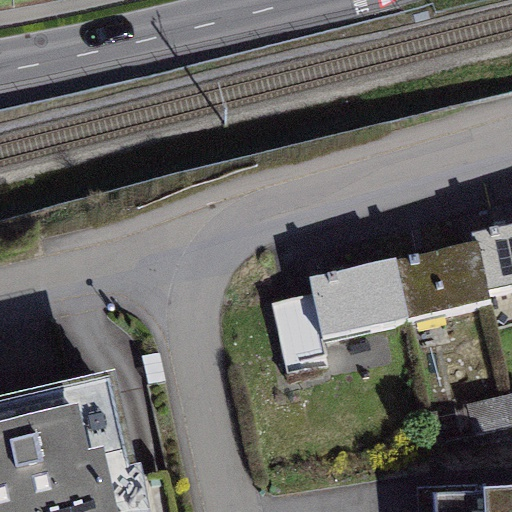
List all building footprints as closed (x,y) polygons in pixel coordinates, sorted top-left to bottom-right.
[(511,299),(511,240),(475,248),(478,259),(488,305),(511,299)] [(488,305),(478,259),(395,277),(408,333),(490,314),(488,305)] [(408,333),(395,277),(313,295),(326,351),(408,333)] [(0,511),(143,511),(115,394),(0,420),(0,511)] [(511,395),(469,406),(476,435),(511,426),(511,395)]
